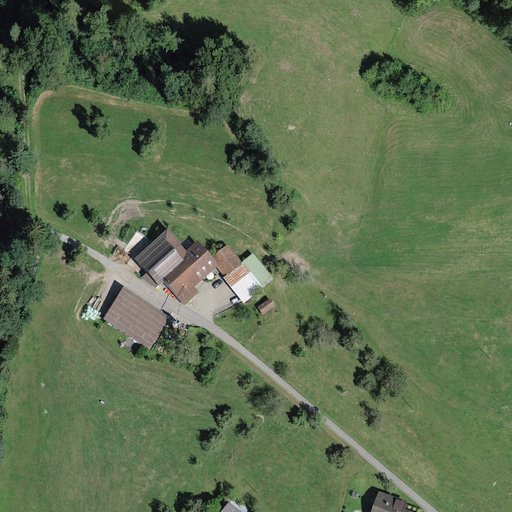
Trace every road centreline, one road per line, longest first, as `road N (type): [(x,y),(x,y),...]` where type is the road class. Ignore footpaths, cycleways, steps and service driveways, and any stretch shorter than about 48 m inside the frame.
road 1 (residential): [(432,511),(255,363),(97,251)]
road 2 (track): [(97,251),(33,219),(15,0)]
